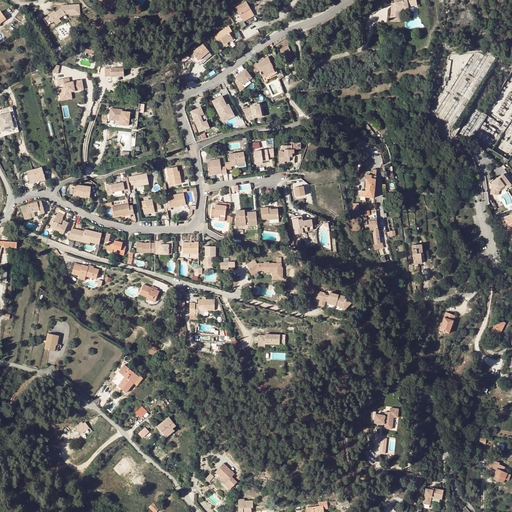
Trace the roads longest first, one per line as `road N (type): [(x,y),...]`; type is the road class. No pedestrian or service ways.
road 1 (residential): [(1,220),(67,250),(303,314)]
road 2 (residential): [(192,149),(308,119),(333,122),(375,158),(382,229)]
road 3 (unclassified): [(199,511),(87,401),(50,374),(0,364)]
road 4 (unclassified): [(192,149),(179,109),(183,96),(291,29)]
road 5 (residential): [(52,197),(84,173),(103,176),(194,154)]
road 6 (unclassified): [(52,197),(125,228),(194,224)]
